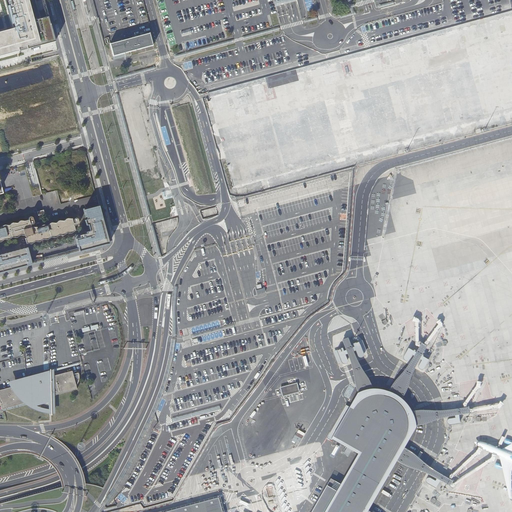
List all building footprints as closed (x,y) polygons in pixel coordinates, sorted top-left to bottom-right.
[(0,0),(0,55),(20,50),(28,48),(55,41),(49,16),(44,0),(0,0)] [(126,51),(152,44),(149,32),(109,43),(113,55),(126,51)] [(100,205),(86,209),(91,230),(77,234),(81,247),(81,249),(109,241),(100,205)] [(0,242),(2,242),(4,240),(5,240),(7,240),(9,240),(10,239),(12,238),(13,237),(14,238),(16,238),(17,237),(18,237),(20,235),(22,236),(25,236),(26,237),(27,238),(25,239),(27,244),(30,244),(33,243),(36,241),(40,242),(44,239),(48,240),(51,237),(56,237),(59,235),(64,236),(68,233),(71,233),(75,231),(74,226),(78,225),(79,223),(77,219),(75,220),(74,222),(73,222),(72,219),(67,219),(64,221),(61,220),(55,224),(52,223),(49,223),(48,225),(42,225),(39,227),(32,227),(31,225),(34,223),(32,217),(31,216),(29,219),(28,220),(26,221),(25,221),(21,221),(17,223),(12,223),(9,225),(5,225),(2,227),(0,228),(0,227),(0,242)] [(0,271),(34,262),(33,260),(29,247),(0,255),(0,271)] [(33,260),(34,262),(53,257),(81,249),(81,247),(52,255),(33,260)] [(345,337),(340,340),(349,360),(354,383),(365,376),(363,371),(355,357),(345,337)] [(407,370),(387,393),(392,395),(400,400),(402,403),(406,396),(410,385),(415,372),(429,345),(423,342),(407,370)] [(51,391),(50,397),(77,389),(76,386),(77,385),(79,380),(79,376),(79,373),(73,375),(72,371),(52,377),(54,384),(47,386),(49,392),(51,391)] [(372,391),(365,376),(354,383),(360,398),(372,391)] [(48,401),(47,397),(44,394),(40,380),(39,378),(32,380),(31,377),(21,381),(22,382),(13,385),(14,386),(15,388),(13,389),(12,387),(10,387),(0,390),(0,402),(2,410),(26,403),(24,402),(26,400),(29,402),(32,404),(44,401),(44,402),(48,401)] [(296,382),(279,386),(282,395),(298,391),(296,382)] [(374,511),(369,509),(384,480),(396,458),(408,465),(425,471),(450,486),(453,479),(427,462),(416,452),(404,444),(411,428),(410,419),(407,412),(402,403),(400,400),(392,395),(387,393),(379,390),(372,391),(360,398),(352,409),(335,438),(361,453),(343,484),(332,478),(312,511),(374,511)] [(410,419),(411,428),(427,425),(437,420),(451,416),(471,412),(470,406),(447,411),(434,411),(424,410),(416,410),(407,412),(410,419)] [(221,511),(217,495),(155,511),(221,511)]
